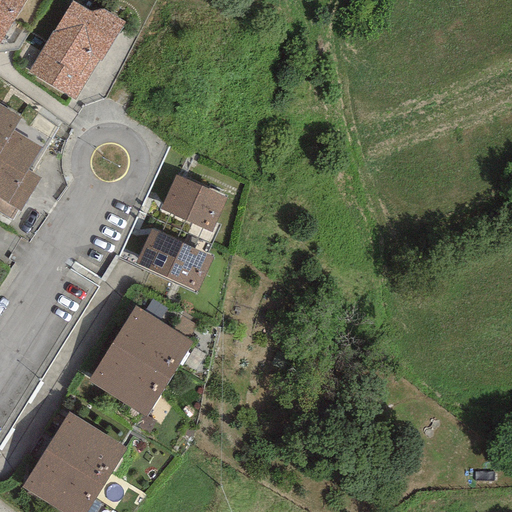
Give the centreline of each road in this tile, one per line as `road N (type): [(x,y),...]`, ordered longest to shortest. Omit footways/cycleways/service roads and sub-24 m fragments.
road 1 (unclassified): [(97,212),(93,164),(113,149),(140,150),(154,169),(150,195),(129,211)]
road 2 (unclassified): [(97,212),(0,357)]
